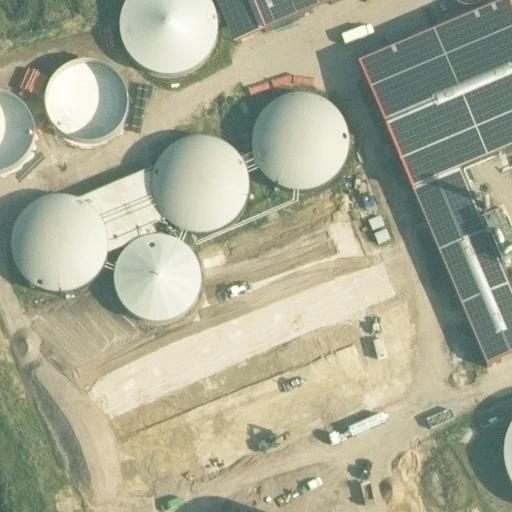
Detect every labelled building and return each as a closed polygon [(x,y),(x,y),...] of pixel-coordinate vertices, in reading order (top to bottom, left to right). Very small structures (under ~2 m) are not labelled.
[(154,79),(170,81),(186,77),(201,68),(211,55),(216,39),(216,22),(210,6),(204,0),(128,0),(129,0),(121,12),(118,26),(118,40),(122,53),(130,64),(141,73),(154,79)] [(261,0),(275,29),(336,0),(261,0)] [(511,0),(510,0),(367,59),(490,361),(511,352),(511,276),(467,166),(511,147),(511,0)] [(111,72),(112,104),(133,103),(132,71),(111,72)] [(81,128),(93,95),(72,88),(61,120),(81,128)] [(286,194),(302,196),(319,192),(333,183),(343,170),(348,154),(348,137),(342,121),(331,109),(317,100),(300,97),(284,100),(271,106),(261,115),(254,127),(250,141),(250,155),(255,168),(262,179),(273,189),(286,194)] [(186,236),(203,237),(219,234),(233,224),(243,211),(248,195),(248,179),(242,163),(231,150),(217,142),(200,139),(184,141),(171,147),(161,157),(154,169),(150,182),(150,196),(155,209),(162,221),(173,230),(186,236)] [(46,296),(62,298),(79,294),(93,285),(103,272),(108,256),(108,239),(102,224),(91,211),(77,202),(60,199),(44,202),(31,208),(21,217),(14,229),(10,243),(10,257),(14,270),(22,282),(33,291),(46,296)] [(158,326),(173,323),(185,316),(194,304),(200,290),(200,276),(195,262),(186,250),(173,243),(159,239),(144,241),(132,247),(122,257),(115,269),(113,283),(115,297),(122,309),(132,319),(144,325),(158,326)] [(318,432),(333,429),(345,421),(355,410),(360,396),(360,381),(355,367),(346,356),(334,348),(319,345),(305,346),(292,352),(282,362),(275,374),(273,388),(275,402),(282,414),(292,424),(305,430),(318,432)] [(233,468),(247,465),(260,457),(269,446),(274,432),(274,418),(269,404),(260,392),(248,384),(233,381),(219,383),(206,389),(196,398),(189,411),(187,424),(189,438),(196,451),(206,460),(219,466),(233,468)] [(511,428),(507,437),(503,456),(505,476),(511,490),(511,428)]
